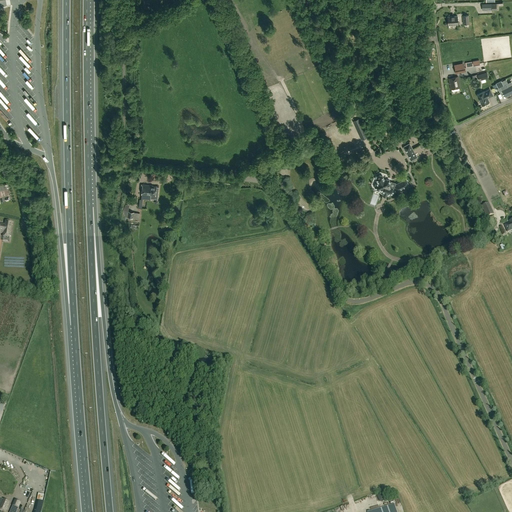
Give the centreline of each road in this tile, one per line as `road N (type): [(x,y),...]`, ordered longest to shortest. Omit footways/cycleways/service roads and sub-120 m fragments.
road 1 (residential): [(511,462),(432,287),(409,282),(348,300),(263,182),(126,166)]
road 2 (motorway): [(66,0),(73,324)]
road 3 (motorway): [(111,511),(89,208)]
road 4 (motorway): [(120,419),(89,208)]
road 5 (motorway): [(89,208),(87,0)]
road 6 (unclassified): [(511,100),(455,129),(444,102),(433,0)]
road 7 (motorway): [(73,324),(89,511)]
road 8 (motorway): [(48,157),(73,324)]
